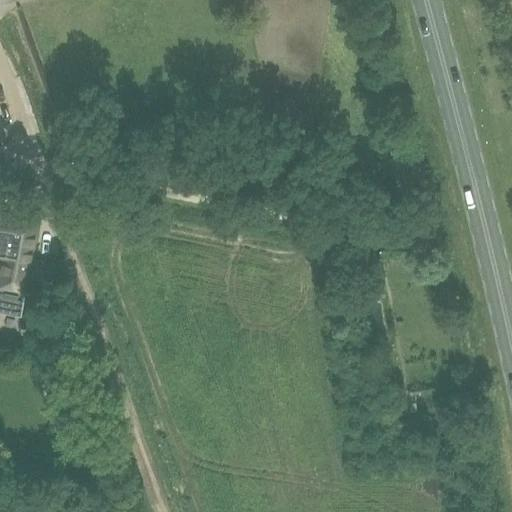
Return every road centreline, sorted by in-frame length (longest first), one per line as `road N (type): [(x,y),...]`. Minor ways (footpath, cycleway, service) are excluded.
road 1 (unclassified): [(40,171),(400,236)]
road 2 (track): [(163,511),(40,171)]
road 3 (primary): [(511,348),(423,0)]
